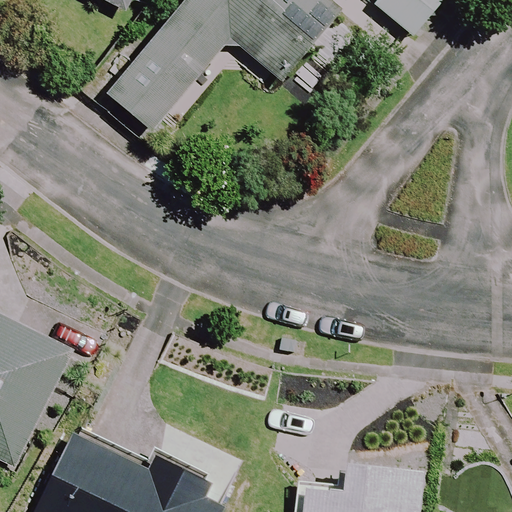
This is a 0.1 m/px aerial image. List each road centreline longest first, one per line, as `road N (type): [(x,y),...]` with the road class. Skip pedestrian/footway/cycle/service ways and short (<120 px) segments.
road 1 (residential): [(0,106),(141,214),(219,253),(305,275)]
road 2 (residential): [(305,275),(486,61)]
road 3 (residential): [(468,304),(486,165),(486,61)]
road 4 (residential): [(305,275),(468,304)]
